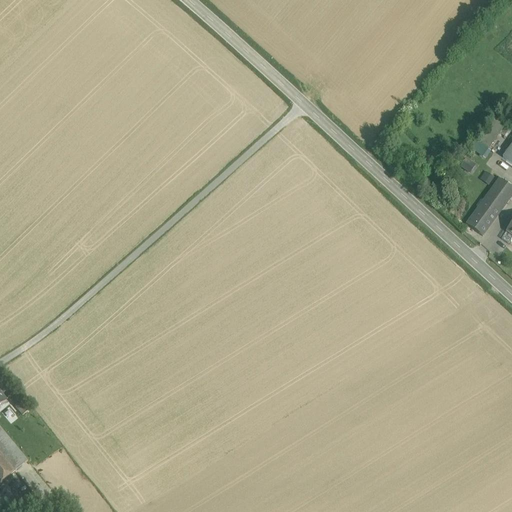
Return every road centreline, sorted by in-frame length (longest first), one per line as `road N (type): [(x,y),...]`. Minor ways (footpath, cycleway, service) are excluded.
road 1 (unclassified): [(304,105),(40,339),(0,364)]
road 2 (tertiary): [(511,295),(304,105)]
road 3 (tertiary): [(304,105),(187,0)]
